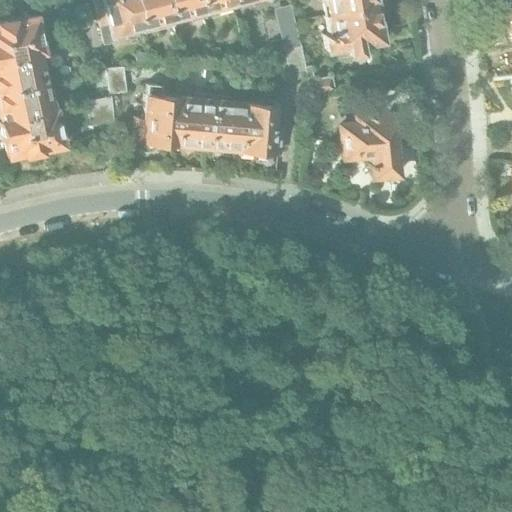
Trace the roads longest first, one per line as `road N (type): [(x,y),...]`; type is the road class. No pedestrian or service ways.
road 1 (unknown): [(511,397),(493,396),(479,350),(360,334),(285,340),(157,388),(112,417),(76,450),(32,511)]
road 2 (residential): [(438,263),(282,212),(191,199),(85,203),(0,222)]
road 3 (residential): [(438,263),(458,189),(441,0)]
